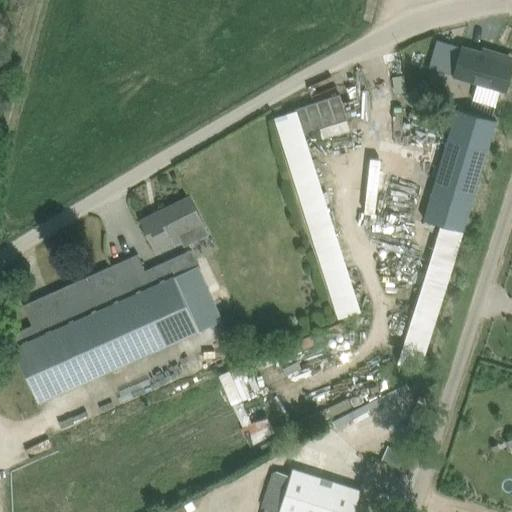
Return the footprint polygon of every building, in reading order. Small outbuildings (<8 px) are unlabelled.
[(482,85),(506,91),(511,70),(511,63),(502,61),(504,55),(484,49),(482,52),(463,46),(454,77),(482,85)] [(423,98),(414,88),(405,96),(413,106),(423,98)] [(294,109),(295,111),(302,132),(305,131),(348,117),(341,94),(294,109)] [(497,120),(478,114),(456,108),(424,219),(463,231),(497,120)] [(158,253),(184,242),(185,245),(209,234),(190,196),(142,220),(158,253)] [(39,402),(200,329),(175,276),(199,265),(192,249),(146,270),(139,253),(24,305),(33,325),(10,335),(15,347),(39,402)] [(277,511),(354,511),(361,489),(293,468),(291,475),(273,470),(261,507),(277,511)]
